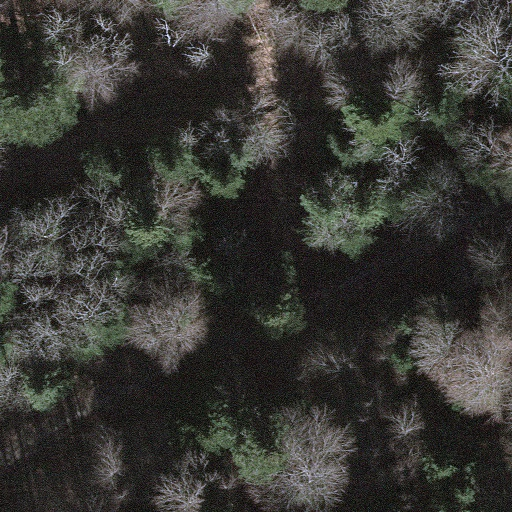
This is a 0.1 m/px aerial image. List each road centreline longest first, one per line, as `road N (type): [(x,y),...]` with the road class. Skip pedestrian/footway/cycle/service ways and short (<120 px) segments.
road 1 (track): [(511,177),(0,455)]
road 2 (track): [(448,0),(0,165)]
